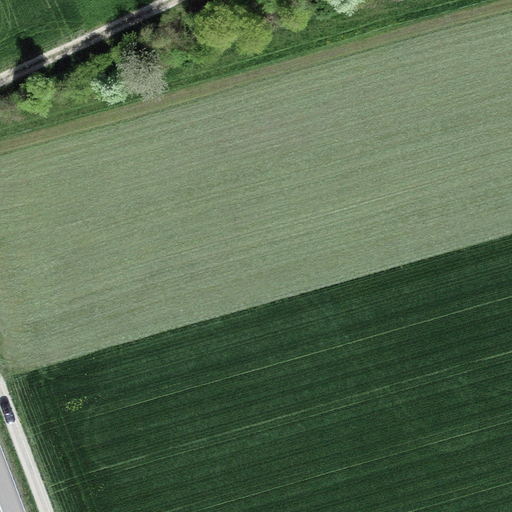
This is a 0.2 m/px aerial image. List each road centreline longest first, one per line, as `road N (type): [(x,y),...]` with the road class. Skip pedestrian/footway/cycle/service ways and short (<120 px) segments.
road 1 (track): [(168,0),(0,79)]
road 2 (track): [(47,511),(0,387)]
